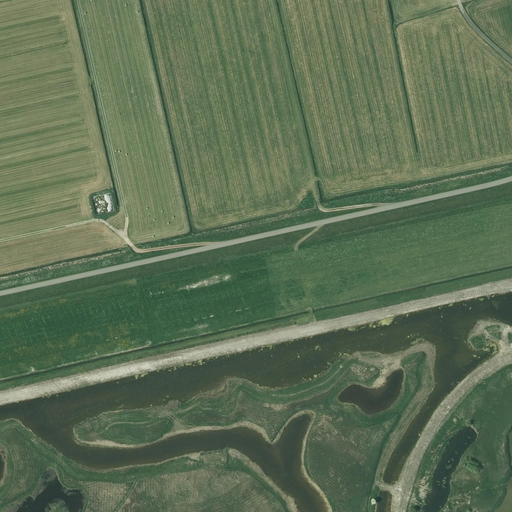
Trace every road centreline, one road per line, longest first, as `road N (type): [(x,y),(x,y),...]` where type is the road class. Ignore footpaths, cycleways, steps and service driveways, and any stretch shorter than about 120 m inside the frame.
road 1 (tertiary): [(0,293),(511,178)]
road 2 (track): [(122,234),(126,217),(77,0)]
road 3 (track): [(218,245),(138,251),(101,220),(0,240)]
